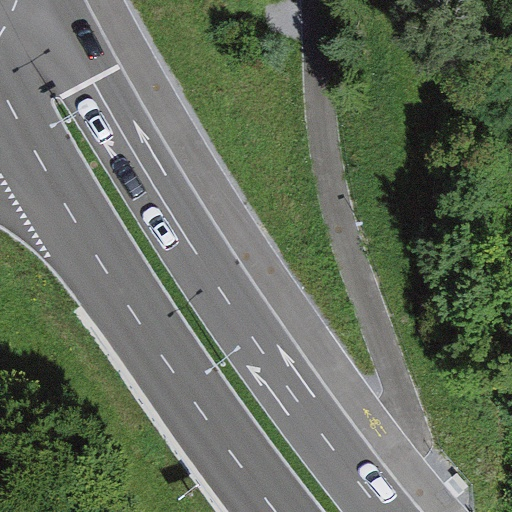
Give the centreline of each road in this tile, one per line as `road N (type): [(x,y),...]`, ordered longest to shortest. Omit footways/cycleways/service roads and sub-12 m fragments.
road 1 (secondary): [(396,511),(241,318),(52,0)]
road 2 (secondary): [(66,196),(280,511)]
road 3 (secondary): [(0,73),(66,196)]
